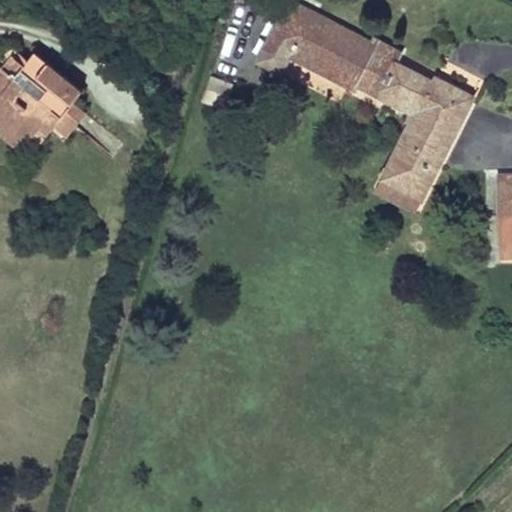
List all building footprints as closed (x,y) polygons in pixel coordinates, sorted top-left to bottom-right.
[(401,47),(373,33),(369,39),(292,0),(286,0),(257,57),(279,69),(287,52),(360,89),(364,80),(418,107),(385,170),(419,187),(468,91),(433,72),(431,76),(395,58),(401,47)] [(13,44),(0,61),(0,126),(12,135),(16,129),(30,140),(42,124),(50,130),(60,116),(72,125),(85,108),(73,99),(85,83),(37,47),(30,56),(13,44)] [(26,146),(30,140),(16,129),(12,135),(26,146)] [(419,187),(385,170),(378,183),(412,201),(419,187)] [(511,172),(499,173),(505,240),(511,239),(511,172)]
